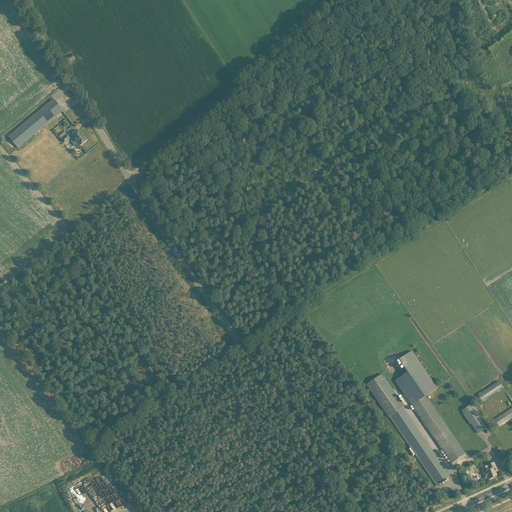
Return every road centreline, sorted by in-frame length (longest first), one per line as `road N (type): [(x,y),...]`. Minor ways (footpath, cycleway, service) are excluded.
road 1 (unclassified): [(362,511),(132,178)]
road 2 (unclassified): [(132,178),(355,0)]
road 3 (unclassified): [(132,178),(18,0)]
road 4 (track): [(372,257),(511,169)]
road 5 (track): [(240,341),(372,257)]
road 6 (track): [(86,446),(0,333)]
